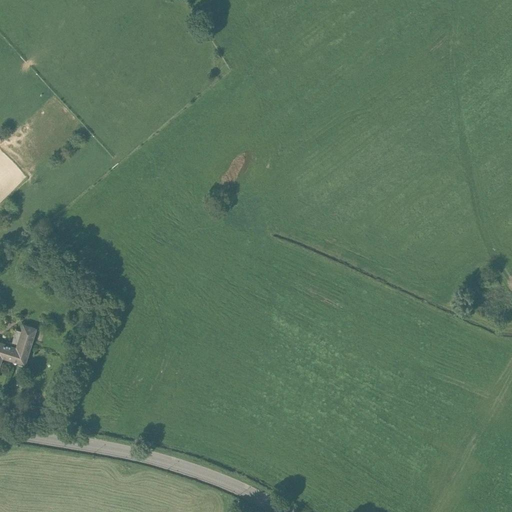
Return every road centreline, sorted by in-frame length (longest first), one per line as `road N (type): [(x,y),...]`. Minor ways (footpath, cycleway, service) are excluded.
road 1 (tertiary): [(289,511),(205,473),(0,426)]
road 2 (track): [(511,331),(275,230)]
